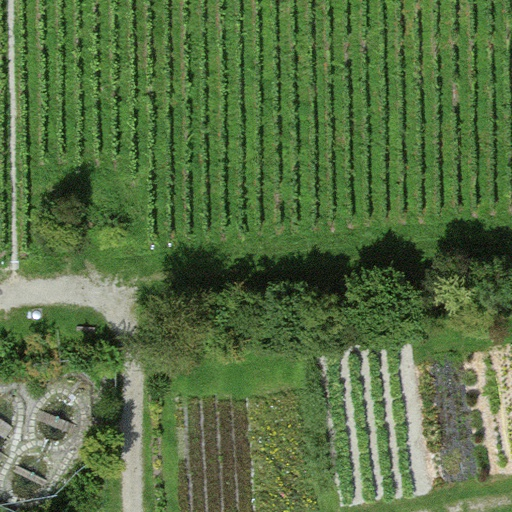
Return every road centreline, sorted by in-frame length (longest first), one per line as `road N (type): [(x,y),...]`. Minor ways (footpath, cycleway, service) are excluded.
road 1 (track): [(122,293),(160,275),(511,237)]
road 2 (track): [(0,303),(122,293),(134,343),(135,511)]
